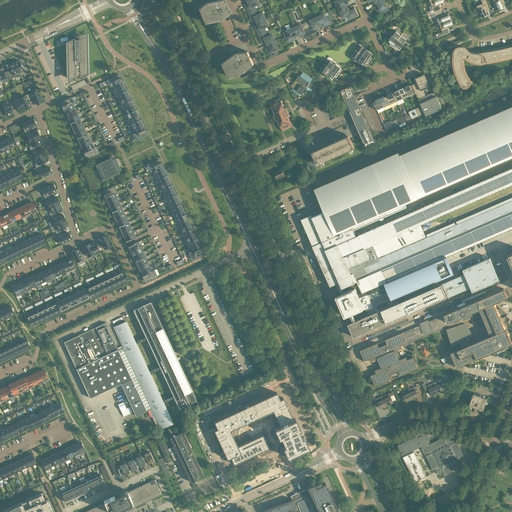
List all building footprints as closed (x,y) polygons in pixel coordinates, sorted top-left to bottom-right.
[(206,3),(199,9),(205,23),(221,20),(227,15),(220,0),(206,3)] [(256,0),(249,0),(248,1),(249,4),(246,5),(249,13),(256,10),(254,6),(258,3),(256,0)] [(346,0),(336,0),(335,1),(340,12),(348,8),(346,9),(345,6),(348,4),(346,0)] [(383,0),(379,0),(375,2),(375,3),(377,2),(378,5),(375,6),(378,14),(388,10),(383,0)] [(443,1),(442,0),(434,0),(430,2),(433,10),(440,7),(439,5),(441,4),(440,3),(443,1)] [(480,0),(482,3),(477,6),(482,18),(487,15),(485,12),(490,10),(485,0),(480,0)] [(500,0),(493,0),(498,10),(503,8),(502,5),(503,4),(500,0)] [(348,8),(340,12),(343,18),(348,16),(349,19),(357,15),(354,9),(349,11),(348,8)] [(258,15),(256,10),(249,13),(253,21),(256,20),(257,23),(265,19),(263,13),(258,15)] [(327,13),(324,14),(316,18),(320,26),(319,24),(322,23),(324,26),(332,22),(329,16),(327,13)] [(445,15),(443,16),(442,13),(436,16),(439,24),(451,19),(449,15),(446,16),(445,15)] [(316,18),(305,22),(311,34),(318,30),(317,27),(320,26),(316,18)] [(265,19),(257,23),(259,26),(255,27),(259,35),(265,32),(263,27),(268,25),(265,19)] [(439,24),(442,32),(449,29),(448,27),(450,26),(449,25),(452,24),(451,19),(439,24)] [(311,34),(305,22),(295,27),(298,35),(301,34),(303,37),(311,34)] [(298,35),(295,27),(284,32),(288,42),(296,38),(294,35),(297,34),(298,35)] [(393,47),(403,33),(402,34),(397,30),(392,37),(391,36),(388,41),(391,43),(390,45),(393,47)] [(267,37),(265,32),(259,35),(262,43),(266,41),(267,44),(275,41),(272,35),(267,37)] [(403,33),(393,47),(395,49),(397,47),(400,50),(403,45),(403,44),(407,38),(407,37),(407,38),(402,34),(403,33)] [(87,75),(87,73),(86,42),(79,42),(79,43),(74,43),(74,40),(67,42),(68,78),(73,78),(74,77),(76,81),(83,78),(83,77),(87,75)] [(275,41),(267,44),(267,45),(269,44),(270,47),(267,48),(270,56),(277,53),(275,50),(279,49),(275,41)] [(367,50),(366,50),(361,46),(360,46),(357,51),(356,50),(370,61),(372,58),(370,57),(373,54),(368,50),(367,50)] [(465,50),(466,49),(465,48),(463,47),(461,46),(459,47),(458,47),(456,48),(455,49),(454,52),(454,53),(454,57),(454,62),(454,67),(455,71),(456,74),(457,77),(459,79),(460,82),(462,85),(464,87),(470,82),(468,79),(466,75),(464,71),(463,67),(462,63),(462,58),(462,54),(463,51),(465,50)] [(473,52),(473,61),(477,62),(480,62),(483,62),(483,61),(487,60),(487,61),(492,61),(492,59),(496,58),(497,60),(502,59),(501,57),(505,57),(506,58),(511,57),(510,55),(511,55),(511,46),(507,48),(503,49),(498,50),(494,50),(489,51),(485,52),(482,52),(479,53),(474,53),(473,52)] [(370,61),(356,50),(357,51),(353,56),(359,61),(359,62),(364,65),(366,62),(368,63),(370,61)] [(236,53),(234,55),(223,63),(230,78),(239,76),(250,68),(243,53),(236,53)] [(20,60),(19,61),(19,60),(15,62),(14,63),(20,75),(26,73),(25,72),(28,71),(25,65),(22,66),(20,60)] [(324,64),(338,75),(340,72),(339,71),(341,68),(336,64),(329,60),(325,65),(324,64)] [(20,75),(14,63),(13,63),(11,64),(10,65),(9,65),(12,71),(11,72),(9,72),(12,78),(14,77),(15,78),(20,75)] [(338,75),(324,64),(325,65),(322,70),(321,70),(328,75),(327,76),(332,79),(335,76),(336,77),(338,75)] [(2,67),(0,68),(0,76),(3,83),(11,79),(8,73),(5,74),(2,67)] [(110,86),(122,80),(121,77),(120,77),(119,74),(108,80),(110,86)] [(299,75),(295,81),(306,89),(308,87),(310,83),(307,81),(309,78),(304,74),(302,77),(300,76),(299,75)] [(412,85),(415,93),(421,106),(424,113),(440,106),(439,102),(434,92),(426,96),(423,89),(428,86),(423,74),(416,78),(418,82),(412,85)] [(114,90),(124,85),(123,83),(123,82),(122,80),(110,86),(112,85),(113,85),(114,90)] [(291,86),(293,88),(297,91),(296,91),(299,94),(300,93),(302,94),(303,93),(304,91),(304,92),(305,90),(306,89),(295,81),(291,86)] [(126,90),(124,85),(114,90),(117,94),(115,95),(127,90),(127,89),(126,90)] [(409,85),(405,87),(409,96),(415,93),(412,85),(410,86),(409,85)] [(351,86),(340,91),(341,92),(365,144),(364,145),(365,146),(376,141),(375,140),(351,87),(351,86)] [(403,87),(399,89),(403,99),(409,96),(405,87),(405,88),(403,89),(403,87)] [(28,94),(31,100),(34,99),(36,103),(39,102),(41,101),(42,100),(40,96),(39,94),(36,88),(30,91),(31,93),(28,94)] [(392,92),(396,102),(403,99),(399,89),(394,91),(395,93),(393,93),(392,92)] [(129,95),(128,93),(126,90),(127,90),(115,95),(117,100),(129,95)] [(396,102),(392,92),(388,94),(388,95),(386,96),(390,104),(396,102)] [(25,96),(20,98),(24,108),(30,106),(28,101),(31,100),(28,94),(25,96)] [(120,105),(131,100),(131,99),(129,97),(129,95),(117,100),(120,105)] [(14,101),(11,102),(14,107),(17,106),(19,110),(24,108),(20,98),(19,96),(13,99),(14,101)] [(384,96),(379,98),(384,107),(390,104),(386,96),(384,97),(384,96)] [(63,109),(75,103),(72,97),(60,103),(62,105),(61,106),(62,107),(63,109)] [(384,107),(379,98),(375,100),(375,101),(373,102),(377,110),(384,107)] [(273,114),(274,116),(277,122),(278,121),(282,131),(283,131),(283,130),(291,126),(291,127),(292,127),(288,117),(290,116),(286,108),(284,108),(280,99),(279,99),(279,100),(271,104),(271,103),(270,103),(274,113),(273,114)] [(131,100),(120,105),(121,104),(124,109),(122,110),(133,105),(131,100)] [(11,109),(14,107),(11,102),(8,103),(7,102),(2,104),(8,116),(9,117),(11,116),(11,115),(14,114),(11,109)] [(75,103),(63,109),(66,113),(75,109),(73,105),(73,104),(75,103)] [(124,115),(136,109),(135,109),(133,105),(122,110),(124,115)] [(421,106),(415,109),(418,116),(424,113),(421,106)] [(317,195),(316,196),(320,209),(321,212),(325,224),(308,232),(311,238),(320,234),(323,242),(314,246),(313,244),(313,246),(324,273),(330,286),(336,283),(341,295),(341,296),(341,297),(340,298),(340,299),(340,300),(340,301),(340,302),(340,303),(340,304),(340,305),(340,306),(342,309),(341,309),(341,310),(342,310),(345,316),(344,316),(349,314),(350,316),(353,322),(348,324),(353,337),(410,312),(416,310),(446,296),(444,291),(445,290),(448,297),(470,288),(471,289),(467,290),(468,293),(472,292),(485,286),(499,280),(490,258),(462,270),(464,274),(442,283),(444,289),(443,290),(441,284),(410,297),(405,300),(401,301),(396,303),(395,301),(390,303),(391,305),(368,315),(366,311),(373,308),(367,295),(365,295),(365,294),(372,291),(373,295),(374,295),(389,288),(386,282),(390,281),(444,257),(511,228),(511,200),(426,238),(420,224),(511,183),(511,168),(362,233),(362,232),(355,235),(353,230),(384,217),(385,216),(386,216),(387,215),(388,214),(388,212),(389,211),(389,209),(511,155),(511,107),(400,156),(399,153),(372,165),(348,175),(315,190),(317,195)] [(77,114),(75,109),(66,113),(66,114),(65,114),(66,116),(67,115),(68,118),(77,114)] [(138,114),(137,112),(136,110),(136,109),(124,115),(126,114),(128,119),(138,114)] [(418,116),(415,109),(409,112),(412,119),(418,116)] [(322,110),(326,120),(332,117),(329,110),(324,112),(323,110),(322,110)] [(80,119),(77,114),(68,118),(70,123),(80,119)] [(140,119),(139,116),(138,114),(128,119),(131,124),(141,119),(140,119)] [(399,124),(405,121),(403,116),(396,119),(399,124)] [(25,133),(30,130),(29,127),(36,124),(34,121),(35,121),(34,119),(33,119),(29,120),(27,121),(21,124),(25,133)] [(82,123),(80,119),(70,123),(70,124),(70,123),(72,128),(82,123)] [(141,119),(131,124),(133,128),(131,129),(142,124),(140,119),(141,119)] [(84,128),(82,123),(72,128),(73,128),(72,128),(73,130),(75,133),(84,128)] [(133,134),(145,129),(145,128),(145,129),(142,124),(131,129),(133,133),(133,134)] [(77,138),(88,132),(86,133),(84,128),(75,133),(77,137),(77,138)] [(146,132),(147,132),(145,129),(133,134),(136,140),(147,134),(146,132)] [(32,133),(30,130),(25,133),(26,136),(27,136),(29,141),(39,137),(39,136),(37,131),(32,133)] [(91,137),(88,132),(77,138),(79,143),(91,137)] [(353,148),(354,148),(348,135),(311,152),(317,164),(321,163),(322,165),(325,164),(324,161),(350,150),(351,151),(354,150),(353,148)] [(11,137),(6,140),(10,148),(15,145),(11,137)] [(39,137),(29,141),(27,142),(30,147),(29,148),(31,151),(36,148),(35,145),(41,142),(39,137)] [(82,147),(93,142),(91,137),(79,143),(81,145),(80,145),(81,147),(82,147)] [(6,140),(1,142),(5,150),(10,148),(6,140)] [(84,153),(95,147),(93,142),(82,147),(84,152),(83,152),(84,153)] [(98,153),(95,147),(84,153),(85,155),(86,156),(87,158),(98,153)] [(36,148),(31,151),(32,153),(31,154),(34,159),(45,154),(45,155),(45,154),(42,148),(37,151),(36,148)] [(289,162),(305,155),(306,154),(305,152),(287,160),(289,162)] [(34,159),(33,160),(36,165),(35,165),(37,168),(42,166),(41,163),(47,160),(45,155),(45,154),(34,159)] [(119,173),(117,170),(111,157),(95,165),(97,167),(93,169),(91,168),(90,166),(89,164),(88,163),(81,168),(82,169),(83,171),(85,173),(86,174),(86,176),(87,177),(87,178),(88,180),(89,183),(90,185),(91,187),(91,189),(99,187),(99,184),(97,179),(101,178),(103,180),(119,173)] [(316,167),(312,157),(307,159),(311,169),(316,167)] [(152,169),(162,165),(161,162),(160,162),(159,159),(148,165),(150,170),(152,169)] [(155,174),(164,170),(162,165),(152,169),(155,174)] [(42,166),(37,168),(38,172),(38,171),(41,177),(51,172),(51,171),(52,171),(51,169),(50,169),(48,166),(43,169),(42,166)] [(285,175),(284,173),(282,168),(281,169),(275,172),(274,172),(277,179),(277,178),(284,175),(284,176),(285,175)] [(20,169),(15,171),(19,179),(24,177),(20,169)] [(157,179),(167,174),(166,174),(164,170),(155,174),(157,179)] [(15,171),(10,173),(14,181),(19,179),(15,171)] [(10,173),(5,176),(9,184),(14,181),(10,173)] [(159,184),(169,179),(167,175),(167,174),(157,179),(159,184)] [(5,176),(0,178),(4,186),(9,184),(5,176)] [(162,189),(171,184),(169,179),(159,184),(162,189)] [(41,190),(45,199),(50,196),(49,193),(56,190),(54,187),(55,187),(54,185),(53,185),(53,184),(41,190)] [(164,194),(173,189),(171,185),(172,185),(171,184),(162,189),(164,194)] [(103,194),(105,197),(116,192),(114,186),(102,191),(104,194),(103,194)] [(166,199),(176,194),(175,194),(173,189),(164,194),(166,199)] [(117,192),(116,192),(105,197),(107,202),(117,197),(115,193),(117,192)] [(168,203),(178,199),(176,195),(176,194),(166,199),(168,203)] [(50,196),(45,199),(46,201),(45,202),(47,208),(59,202),(59,203),(59,202),(57,196),(52,199),(50,196)] [(117,197),(107,202),(108,202),(107,202),(108,204),(110,207),(119,202),(117,197)] [(171,208),(181,204),(180,203),(178,199),(168,203),(167,204),(169,209),(171,208)] [(32,201),(27,204),(31,212),(36,210),(32,201)] [(51,216),(56,214),(55,211),(61,208),(60,206),(59,203),(59,202),(47,208),(50,213),(49,213),(51,216)] [(119,202),(110,207),(112,211),(112,212),(122,207),(119,202)] [(31,212),(27,204),(22,206),(26,214),(31,212)] [(173,213),(183,209),(180,204),(181,204),(171,208),(173,213)] [(26,214),(22,206),(17,209),(21,217),(26,214)] [(114,216),(124,212),(122,207),(112,212),(114,216)] [(21,217),(17,209),(12,211),(16,219),(21,217)] [(175,218),(185,213),(183,209),(173,213),(171,214),(173,219),(175,218)] [(16,219),(12,211),(8,213),(11,221),(16,219)] [(126,217),(124,212),(114,216),(115,217),(114,217),(115,219),(117,221),(126,217)] [(11,221),(8,213),(3,215),(7,224),(11,221)] [(178,223),(188,218),(185,213),(175,218),(178,223)] [(56,214),(51,216),(52,219),(50,220),(53,226),(64,220),(65,220),(63,217),(62,214),(57,217),(56,214)] [(126,217),(117,221),(119,226),(118,226),(119,226),(129,222),(126,217)] [(180,228),(190,223),(187,219),(188,219),(188,218),(178,223),(180,228)] [(64,220),(53,226),(55,231),(56,234),(62,232),(61,229),(67,226),(66,224),(66,223),(65,220),(64,220)] [(131,227),(129,222),(119,226),(119,227),(121,231),(131,227)] [(182,233),(192,228),(190,223),(180,228),(182,233)] [(133,232),(131,227),(121,231),(123,234),(122,234),(123,236),(124,236),(133,232)] [(185,238),(194,233),(192,229),(192,228),(182,233),(185,238)] [(63,234),(62,232),(56,234),(58,237),(56,238),(59,244),(71,238),(70,237),(71,237),(70,235),(69,235),(68,232),(63,234)] [(136,237),(133,232),(124,236),(126,241),(125,241),(126,241),(131,239),(136,237)] [(187,243),(197,238),(197,237),(196,238),(194,233),(185,238),(187,243)] [(36,236),(40,244),(45,242),(41,234),(36,236)] [(100,245),(102,250),(105,249),(105,248),(110,245),(109,242),(108,239),(106,236),(105,236),(105,235),(102,236),(103,237),(100,238),(102,243),(100,245)] [(32,238),(35,246),(40,244),(36,236),(32,238)] [(27,241),(31,249),(35,246),(32,238),(27,241)] [(189,247),(199,243),(197,238),(187,243),(189,247)] [(27,241),(22,243),(26,251),(31,249),(27,241)] [(89,244),(93,254),(99,251),(102,250),(100,245),(97,246),(95,242),(89,244)] [(138,242),(134,244),(134,243),(128,246),(128,247),(129,247),(131,251),(140,246),(138,242)] [(17,245),(21,253),(26,251),(22,243),(17,245)] [(199,243),(189,247),(192,252),(201,248),(201,247),(199,243)] [(83,253),(85,258),(88,257),(88,256),(93,254),(89,244),(83,246),(86,251),(83,253)] [(17,245),(12,248),(16,256),(21,253),(17,245)] [(133,256),(143,251),(140,246),(131,251),(131,252),(131,253),(132,253),(133,256)] [(12,248),(7,250),(11,258),(16,256),(12,248)] [(201,248),(192,252),(190,253),(192,259),(204,253),(202,251),(203,250),(201,248)] [(85,258),(83,253),(80,254),(78,249),(75,250),(74,249),(72,250),(73,251),(72,252),(76,262),(82,259),(85,258)] [(7,250),(2,252),(6,260),(11,258),(7,250)] [(135,261),(146,255),(144,251),(143,251),(133,256),(135,261)] [(138,266),(147,261),(145,257),(147,256),(146,255),(135,261),(136,261),(138,266)] [(390,281),(386,282),(387,286),(389,288),(393,299),(452,274),(452,273),(451,274),(444,257),(390,281)] [(71,258),(66,261),(71,271),(76,268),(71,258)] [(66,261),(61,263),(65,271),(66,273),(71,271),(66,261)] [(140,270),(149,266),(147,261),(138,266),(139,269),(140,271),(140,270)] [(61,263),(56,265),(60,273),(65,271),(61,263)] [(55,276),(60,273),(56,265),(51,268),(55,276)] [(152,271),(149,266),(140,270),(142,275),(152,271)] [(51,268),(47,270),(51,280),(56,278),(55,276),(51,268)] [(47,270),(42,272),(45,280),(46,282),(51,280),(47,270)] [(156,276),(154,270),(152,271),(142,275),(143,279),(144,278),(145,281),(156,276)] [(122,271),(117,274),(121,283),(126,280),(122,271)] [(42,272),(37,275),(41,283),(45,280),(42,272)] [(117,274),(112,276),(116,285),(121,283),(117,274)] [(37,275),(32,277),(36,285),(41,283),(37,275)] [(27,279),(31,288),(32,288),(36,286),(36,285),(32,277),(32,276),(26,278),(27,279)] [(112,276),(107,278),(111,287),(116,285),(112,276)] [(107,278),(102,281),(106,290),(111,287),(107,278)] [(27,279),(22,281),(27,292),(32,289),(32,288),(31,288),(27,279)] [(22,294),(27,292),(22,281),(17,284),(22,294)] [(106,290),(102,281),(97,283),(101,292),(106,290)] [(97,283),(92,285),(97,294),(101,292),(97,283)] [(22,294),(17,284),(12,286),(17,296),(22,294)] [(92,285),(87,288),(92,297),(97,294),(92,285)] [(448,329),(453,344),(452,344),(459,341),(461,347),(458,349),(458,350),(444,356),(446,361),(444,363),(443,363),(444,364),(445,365),(446,366),(447,366),(448,367),(449,367),(450,367),(451,367),(452,367),(452,366),(463,362),(464,365),(477,359),(476,356),(497,347),(499,348),(501,347),(502,346),(504,345),(505,344),(505,342),(506,340),(506,339),(507,337),(507,335),(506,333),(506,331),(505,330),(505,328),(494,302),(507,296),(503,288),(489,294),(476,300),(476,299),(449,311),(449,312),(428,321),(427,320),(421,323),(421,324),(392,336),(385,339),(388,345),(379,349),(377,343),(377,342),(359,350),(364,361),(365,361),(364,361),(370,358),(371,361),(378,358),(382,366),(375,370),(376,372),(370,375),(375,386),(392,378),(389,372),(398,368),(400,375),(417,367),(413,356),(412,357),(407,359),(406,357),(406,356),(398,359),(395,351),(398,350),(398,349),(397,349),(401,346),(407,343),(411,341),(415,339),(419,337),(424,334),(430,332),(433,331),(436,329),(441,328),(444,326),(449,325),(451,324),(453,327),(448,329)] [(86,289),(81,291),(85,300),(90,297),(86,289)] [(81,291),(76,293),(80,302),(85,300),(81,291)] [(76,293),(71,296),(75,304),(80,302),(76,293)] [(71,296),(66,298),(70,307),(75,304),(71,296)] [(66,298),(61,300),(65,309),(70,307),(66,298)] [(65,309),(61,300),(56,303),(60,311),(65,309)] [(150,302),(133,310),(146,337),(147,340),(159,367),(161,369),(173,396),(174,398),(179,408),(196,400),(177,360),(150,302)] [(56,303),(51,305),(55,314),(60,311),(56,303)] [(10,305),(5,308),(9,316),(14,314),(13,311),(14,310),(12,308),(11,308),(10,305)] [(51,305),(46,307),(50,316),(55,314),(51,305)] [(46,307),(41,309),(46,318),(50,316),(46,307)] [(5,308),(0,310),(4,319),(9,316),(5,308)] [(41,309),(36,312),(41,321),(46,318),(41,309)] [(36,312),(31,314),(36,323),(41,321),(36,312)] [(31,314),(27,316),(31,325),(36,323),(31,314)] [(85,332),(64,342),(90,398),(120,384),(135,416),(149,410),(158,430),(173,423),(164,403),(163,401),(150,374),(149,372),(136,344),(135,342),(125,321),(113,327),(123,347),(118,349),(105,323),(90,330),(92,333),(87,336),(85,332)] [(26,340),(21,342),(25,350),(30,348),(29,345),(30,344),(28,342),(27,342),(26,340)] [(25,350),(21,342),(16,344),(20,352),(25,350)] [(20,352),(16,344),(11,347),(15,355),(20,352)] [(424,346),(419,350),(425,357),(430,353),(424,346)] [(11,347),(6,349),(10,357),(15,355),(11,347)] [(6,349),(2,351),(5,359),(10,357),(6,349)] [(46,375),(47,374),(46,372),(45,372),(44,369),(39,371),(44,382),(49,380),(46,375)] [(39,371),(34,374),(39,385),(44,382),(39,371)] [(34,374),(29,376),(34,387),(33,385),(38,383),(39,385),(34,374)] [(34,387),(29,376),(24,378),(24,377),(23,377),(29,389),(34,387)] [(23,377),(19,380),(24,392),(29,389),(23,377)] [(24,392),(19,380),(14,382),(19,394),(24,392)] [(440,380),(434,383),(435,386),(438,392),(444,389),(441,383),(440,380)] [(19,394),(14,382),(9,384),(14,396),(19,394)] [(433,383),(427,386),(432,395),(438,392),(435,386),(433,383)] [(14,396),(9,384),(9,385),(4,388),(10,399),(14,396)] [(4,388),(0,389),(0,391),(5,401),(10,399),(4,388)] [(416,389),(415,389),(409,392),(412,398),(419,395),(416,389)] [(409,392),(406,394),(405,391),(402,392),(403,395),(406,401),(412,398),(409,392)] [(217,428),(214,430),(227,459),(231,457),(234,464),(269,448),(266,442),(267,442),(266,439),(265,440),(261,432),(257,434),(251,437),(252,439),(238,446),(230,430),(273,410),(280,426),(274,428),(279,438),(278,438),(279,439),(281,437),(282,440),(281,441),(282,443),(283,443),(285,446),(282,447),(283,447),(287,457),(296,453),(300,451),(308,447),(304,437),(302,438),(298,429),(300,428),(295,419),(293,419),(283,398),(280,399),(277,392),(214,421),(217,428)] [(392,392),(383,396),(384,399),(387,405),(393,402),(393,401),(396,399),(393,394),(392,392)] [(473,393),(469,404),(471,405),(483,409),(487,398),(481,396),(481,395),(479,395),(476,394),(473,393)] [(382,396),(375,399),(377,402),(378,402),(380,408),(387,405),(384,399),(383,396),(382,396)] [(59,402),(55,405),(58,413),(63,411),(62,408),(63,407),(61,405),(59,402)] [(55,405),(50,407),(54,415),(58,413),(55,405)] [(44,409),(45,411),(45,410),(49,418),(54,415),(50,407),(44,409)] [(44,421),(49,419),(49,418),(45,410),(45,411),(40,413),(44,421)] [(44,421),(40,413),(35,415),(39,423),(44,421)] [(39,423),(35,415),(30,417),(34,426),(39,423)] [(25,420),(29,427),(29,428),(34,426),(30,417),(26,420),(25,420)] [(25,419),(20,421),(24,429),(29,427),(25,420),(26,420),(25,419)] [(20,421),(15,423),(19,431),(24,429),(20,421)] [(15,423),(10,426),(14,434),(19,431),(15,423)] [(10,426),(5,428),(9,436),(14,434),(10,426)] [(5,428),(1,430),(4,438),(9,436),(5,428)] [(203,476),(183,431),(169,438),(173,446),(168,449),(165,443),(160,445),(165,457),(170,454),(171,454),(174,460),(179,458),(190,482),(194,480),(195,483),(196,479),(203,476)] [(398,445),(402,455),(421,446),(422,448),(423,452),(424,454),(428,453),(429,455),(427,456),(433,469),(434,469),(435,468),(438,474),(444,471),(445,474),(458,467),(457,464),(459,463),(459,464),(463,462),(460,456),(462,455),(456,442),(454,443),(451,437),(445,440),(444,437),(431,444),(430,443),(429,440),(430,439),(428,435),(427,433),(424,435),(422,431),(415,434),(414,433),(407,436),(406,437),(406,438),(407,440),(398,444),(398,445)] [(80,442),(75,444),(79,453),(79,454),(80,455),(85,452),(83,447),(82,444),(81,445),(80,442)] [(74,456),(79,454),(79,453),(75,444),(70,447),(74,455),(74,456)] [(69,457),(74,455),(70,447),(65,449),(69,457)] [(65,449),(60,451),(65,461),(70,459),(69,457),(65,449)] [(60,451),(55,454),(59,462),(60,463),(60,464),(65,461),(60,451)] [(150,452),(142,455),(145,463),(149,461),(150,462),(152,462),(152,463),(155,462),(150,452)] [(414,452),(403,458),(415,482),(426,477),(417,458),(414,452)] [(32,454),(28,456),(31,464),(36,462),(32,454)] [(55,454),(51,456),(54,464),(55,465),(60,463),(59,462),(55,454)] [(146,466),(145,463),(142,455),(134,459),(137,467),(141,465),(140,463),(142,463),(144,467),(146,466)] [(28,456),(23,459),(27,467),(31,464),(28,456)] [(51,456),(46,458),(49,466),(50,466),(54,464),(51,456)] [(50,466),(49,466),(46,458),(41,461),(45,471),(51,468),(50,466)] [(162,458),(158,460),(166,478),(171,476),(162,458)] [(18,461),(22,469),(27,467),(23,459),(18,461)] [(138,469),(137,467),(134,459),(125,463),(129,470),(133,469),(134,470),(135,469),(136,471),(138,469)] [(18,461),(13,463),(17,471),(22,469),(18,461)] [(8,466),(12,474),(17,471),(13,463),(8,466)] [(128,474),(130,473),(129,470),(125,463),(117,467),(120,474),(123,473),(124,475),(127,473),(128,474)] [(8,466),(3,468),(7,476),(12,474),(8,466)] [(95,475),(100,486),(103,485),(102,485),(105,483),(100,473),(95,475)] [(95,475),(90,477),(91,480),(95,488),(98,487),(100,486),(95,475)] [(126,490),(115,495),(116,497),(84,511),(123,511),(127,510),(126,508),(132,505),(133,507),(161,494),(154,479),(127,492),(126,490)] [(91,490),(95,488),(91,480),(87,482),(91,490)] [(91,490),(87,482),(82,484),(86,492),(91,490)] [(307,487),(308,490),(309,492),(305,494),(304,492),(305,494),(293,500),(292,499),(292,500),(289,501),(288,501),(289,502),(286,503),(285,502),(285,503),(282,505),(282,503),(264,510),(264,511),(338,511),(325,483),(322,484),(320,482),(314,484),(307,487)] [(86,492),(82,484),(77,486),(81,495),(86,492)] [(81,495),(77,486),(72,488),(76,497),(81,495)] [(71,499),(76,497),(72,488),(67,491),(71,499)] [(71,499),(67,491),(62,493),(66,502),(71,499)] [(45,500),(41,493),(2,511),(1,511),(27,511),(29,511),(28,509),(32,508),(33,508),(32,509),(33,510),(33,511),(34,511),(33,511),(51,511),(46,500),(45,500)]
